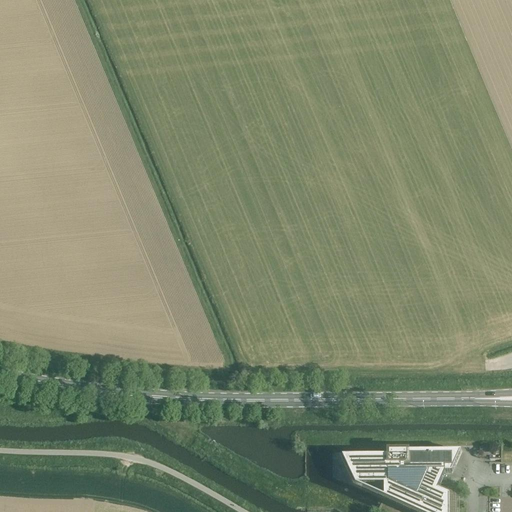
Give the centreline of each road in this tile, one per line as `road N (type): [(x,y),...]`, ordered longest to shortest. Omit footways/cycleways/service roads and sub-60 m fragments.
road 1 (primary): [(0,374),(190,399),(510,399)]
road 2 (unclassified): [(0,451),(129,457),(239,511)]
